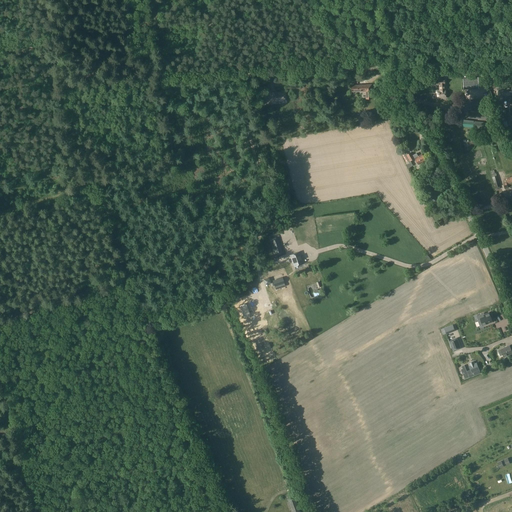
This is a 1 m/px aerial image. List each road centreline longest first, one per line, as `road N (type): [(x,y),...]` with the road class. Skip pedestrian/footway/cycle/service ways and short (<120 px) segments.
road 1 (track): [(210,511),(139,336),(131,277),(101,186),(170,162),(161,79),(290,72)]
road 2 (track): [(135,303),(197,293),(257,265),(267,215),(234,76)]
road 3 (unclassified): [(478,233),(402,92),(387,0)]
road 4 (track): [(290,72),(511,59)]
road 5 (track): [(0,461),(171,413)]
road 6 (track): [(160,68),(0,88)]
road 7 (track): [(131,277),(0,321)]
road 8 (unknown): [(0,384),(36,511)]
